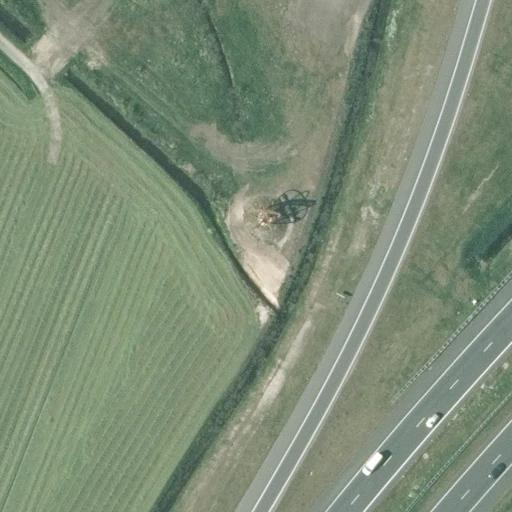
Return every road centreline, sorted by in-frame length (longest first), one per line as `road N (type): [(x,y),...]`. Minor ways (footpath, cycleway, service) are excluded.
road 1 (motorway): [(484,0),(391,261),(259,511)]
road 2 (motorway): [(511,323),(347,511)]
road 3 (track): [(0,42),(51,107),(50,164)]
